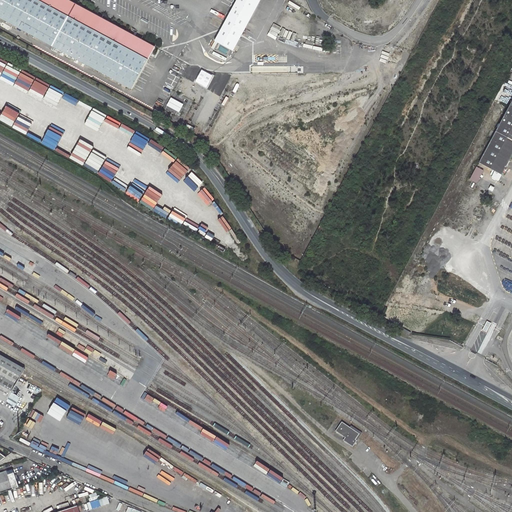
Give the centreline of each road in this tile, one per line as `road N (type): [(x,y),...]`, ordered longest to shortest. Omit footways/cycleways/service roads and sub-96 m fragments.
road 1 (unclassified): [(511,405),(286,277),(186,144),(0,43)]
road 2 (unknown): [(177,46),(150,88),(136,95),(0,24)]
road 3 (unclassified): [(0,440),(164,511)]
road 4 (unknown): [(0,325),(132,400)]
road 5 (unknown): [(249,51),(277,45),(341,61),(377,40)]
